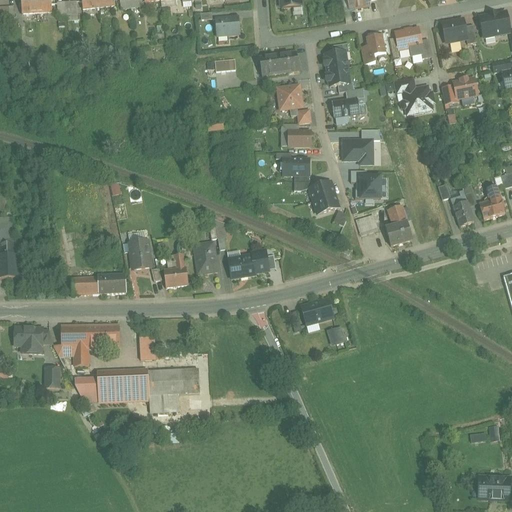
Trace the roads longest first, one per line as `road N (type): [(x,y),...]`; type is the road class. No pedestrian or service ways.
road 1 (residential): [(255,303),(511,232)]
road 2 (residential): [(0,312),(255,303)]
road 3 (residential): [(255,303),(345,511)]
road 4 (residential): [(500,0),(306,37)]
road 5 (residential): [(345,206),(322,134),(306,37)]
